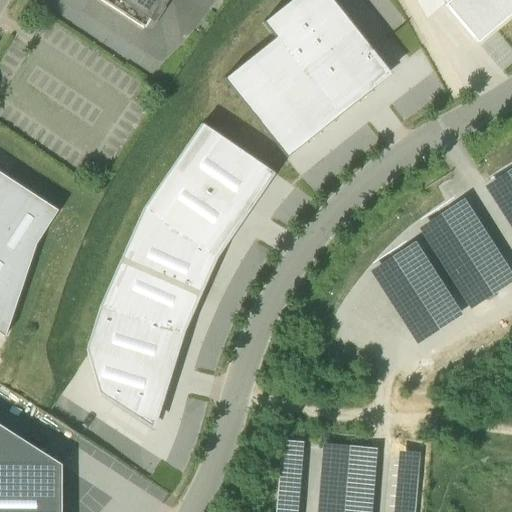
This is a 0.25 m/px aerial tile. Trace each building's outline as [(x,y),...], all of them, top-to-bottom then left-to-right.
[(100,0),(144,29),(163,0),(100,0)] [(275,38),(224,79),(287,158),(376,88),(374,86),(388,75),(371,53),(373,51),(332,0),(291,0),(263,23),(275,38)] [(511,0),(441,0),(477,43),(511,13),(511,0)] [(100,308),(87,351),(99,395),(152,429),(182,333),(215,258),(273,173),(202,124),(143,210),(100,308)] [(57,211),(0,174),(0,334),(4,337),(35,245),(57,211)] [(0,511),(58,511),(59,465),(0,465),(0,511)]
